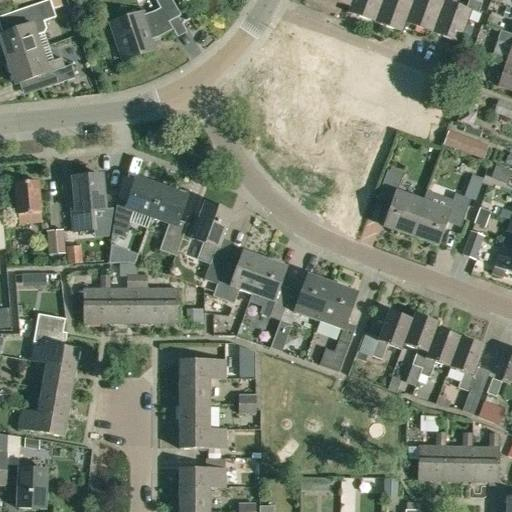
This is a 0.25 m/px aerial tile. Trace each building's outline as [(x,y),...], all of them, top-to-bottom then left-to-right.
[(44,21),(56,16),(50,0),(49,0),(0,17),(0,24),(4,35),(0,36),(0,38),(8,61),(41,50),(36,36),(45,33),(47,29),(44,21)] [(142,13),(110,24),(123,62),(155,51),(152,40),(160,38),(173,30),(169,23),(180,16),(171,0),(154,0),(160,9),(154,12),(143,16),(142,13)] [(367,0),(340,0),(339,4),(349,8),(347,14),(361,19),(367,0)] [(367,0),(361,19),(385,28),(394,0),(367,0)] [(394,0),(385,28),(403,34),(406,25),(412,27),(421,0),(394,0)] [(421,0),(412,27),(436,36),(448,0),(421,0)] [(448,0),(436,36),(460,45),(472,12),(478,15),(482,5),(469,1),(466,10),(451,4),(452,0),(448,0)] [(507,60),(505,64),(511,66),(511,36),(500,32),(499,36),(497,41),(511,46),(507,60)] [(65,69),(62,58),(46,64),(41,50),(8,61),(16,85),(41,77),(45,89),(75,79),(71,67),(65,69)] [(507,60),(493,55),(490,64),(504,68),(497,87),(511,92),(511,66),(505,64),(507,60)] [(511,119),(511,105),(498,101),(494,113),(511,119)] [(488,147),(448,133),(443,147),(483,161),(488,147)] [(511,171),(495,165),(490,178),(506,184),(511,171)] [(411,237),(423,203),(397,194),(404,176),(388,171),(378,200),(393,205),(385,228),(411,237)] [(93,212),(105,211),(102,177),(74,179),(76,211),(72,212),(74,233),(95,231),(93,212)] [(152,219),(163,189),(137,180),(129,204),(118,200),(112,234),(124,238),(133,213),(152,219)] [(19,225),(43,223),(39,182),(15,184),(19,225)] [(179,222),(188,197),(163,189),(152,219),(169,225),(160,251),(176,257),(188,225),(179,222)] [(423,203),(411,237),(438,246),(446,224),(461,229),(471,200),(456,195),(450,212),(423,203)] [(228,257),(215,252),(216,248),(218,249),(231,214),(206,204),(187,255),(211,264),(204,280),(217,285),(223,269),(228,257)] [(474,223),(486,228),(491,213),(480,208),(474,223)] [(46,233),(48,256),(64,255),(62,231),(46,233)] [(475,261),(484,237),(471,232),(462,256),(475,261)] [(137,255),(111,246),(109,264),(128,263),(133,265),(137,255)] [(223,269),(217,285),(212,297),(233,305),(238,291),(251,295),(264,259),(243,252),(235,273),(223,269)] [(502,279),(505,272),(511,274),(511,259),(511,261),(498,256),(491,275),(502,279)] [(264,259),(251,295),(265,300),(259,314),(280,321),(290,294),(280,290),(288,268),(264,259)] [(131,277),(137,276),(137,267),(129,264),(121,265),(122,277),(128,277),(131,277)] [(101,291),(84,291),(84,326),(100,326),(108,326),(110,326),(110,291),(110,270),(101,271),(101,277),(101,291)] [(128,291),(110,291),(110,326),(127,326),(131,326),(135,326),(138,326),(137,276),(131,277),(128,277),(128,291)] [(137,276),(138,326),(155,325),(161,325),(179,325),(178,290),(154,291),(148,291),(148,276),(146,276),(137,276)] [(318,322),(332,285),(308,276),(294,314),(318,322)] [(332,285),(318,322),(342,331),(356,293),(332,285)] [(388,312),(371,356),(372,357),(381,360),(387,345),(401,351),(414,315),(411,320),(388,312)] [(414,315),(401,351),(402,351),(404,345),(418,350),(412,366),(422,369),(438,324),(414,315)] [(292,326),(280,322),(276,332),(270,349),(283,354),(292,326)] [(422,369),(420,374),(429,378),(435,363),(449,368),(460,338),(437,329),(439,324),(438,324),(422,369)] [(460,338),(449,368),(463,373),(458,388),(467,391),(473,377),(474,377),(477,367),(485,347),(460,338)] [(326,350),(320,366),(328,369),(339,373),(349,346),(339,342),(334,353),(326,350)] [(31,363),(36,363),(35,366),(76,373),(79,351),(34,343),(31,363)] [(511,383),(511,352),(502,380),(511,383)] [(368,355),(360,353),(358,360),(366,362),(368,355)] [(209,381),(226,381),(226,362),(180,362),(180,381),(209,381)] [(253,378),(253,362),(241,362),(241,378),(253,378)] [(72,394),(76,373),(35,366),(35,370),(45,372),(42,389),(72,394)] [(488,395),(486,401),(494,404),(496,398),(502,383),(492,380),(487,394),(488,395)] [(209,407),(209,381),(180,381),(180,407),(209,407)] [(39,411),(69,415),(72,394),(42,389),(39,411)] [(471,389),(462,412),(474,416),(482,394),(471,389)] [(256,396),(239,396),(239,406),(256,407),(256,396)] [(256,407),(239,406),(239,415),(256,415),(256,407)] [(209,407),(180,407),(180,428),(210,428),(209,407)] [(69,415),(39,411),(38,414),(22,412),(19,430),(65,438),(69,415)] [(210,428),(180,428),(180,451),(226,451),(226,431),(210,431),(210,428)] [(444,482),(446,434),(437,433),(436,447),(418,447),(417,481),(444,482)] [(446,434),(444,482),(471,483),(472,434),(463,434),(462,448),(446,447),(446,434)] [(472,434),(471,483),(498,483),(499,448),(499,435),(489,435),(489,448),(473,448),(473,434),(472,434)] [(7,466),(8,437),(4,437),(3,453),(0,453),(0,486),(6,486),(7,466)] [(8,437),(7,466),(20,467),(21,439),(9,437),(8,437)] [(39,451),(40,442),(25,439),(24,449),(39,451)] [(180,493),(210,493),(210,490),(225,490),(225,471),(226,471),(226,460),(206,460),(206,471),(180,471),(180,493)] [(46,510),(48,472),(19,470),(17,508),(46,510)] [(209,511),(210,493),(180,493),(180,511),(209,511)]
